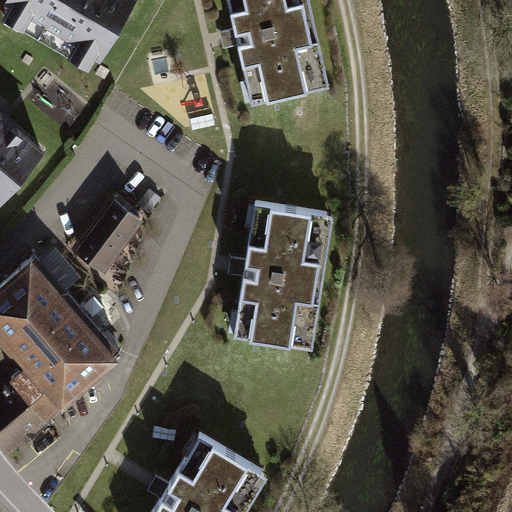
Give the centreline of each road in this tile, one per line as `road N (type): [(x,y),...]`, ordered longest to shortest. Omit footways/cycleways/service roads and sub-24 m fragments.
road 1 (track): [(282,511),(352,315),(364,190),(359,62),(345,0)]
road 2 (track): [(482,0),(497,138),(473,368)]
road 3 (track): [(473,368),(425,511)]
road 4 (track): [(473,368),(511,252)]
